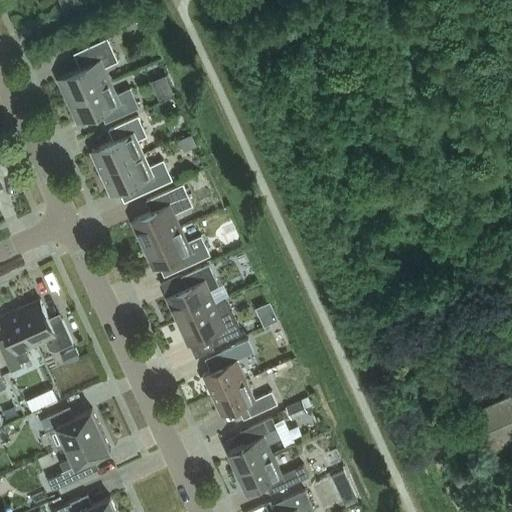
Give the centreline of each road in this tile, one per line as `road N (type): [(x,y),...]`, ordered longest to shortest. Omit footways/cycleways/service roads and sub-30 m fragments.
road 1 (residential): [(196,511),(65,228)]
road 2 (residential): [(65,228),(0,83)]
